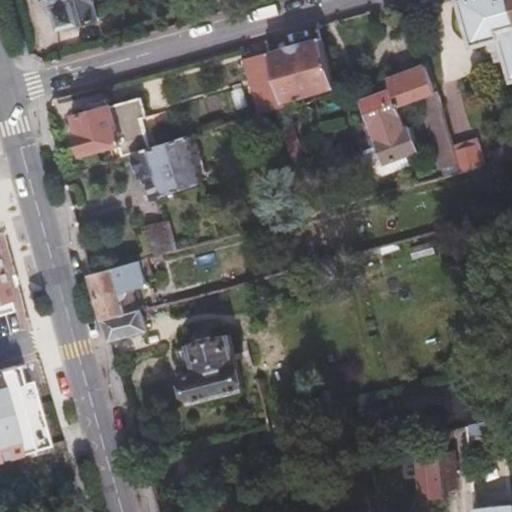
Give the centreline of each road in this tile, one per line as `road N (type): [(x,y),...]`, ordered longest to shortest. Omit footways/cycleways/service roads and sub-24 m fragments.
road 1 (secondary): [(6,93),(121,511)]
road 2 (residential): [(335,0),(6,93)]
